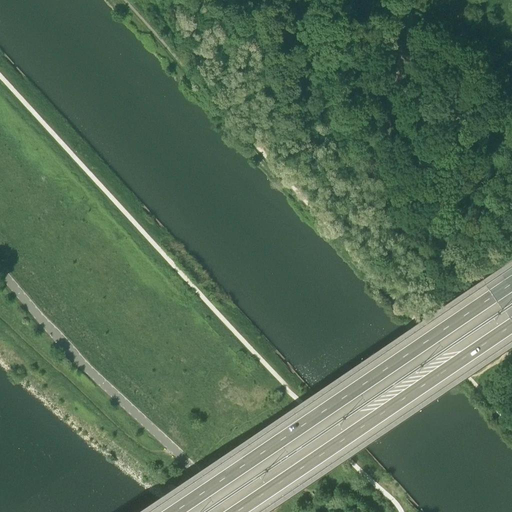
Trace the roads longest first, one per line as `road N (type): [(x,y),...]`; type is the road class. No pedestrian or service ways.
road 1 (motorway): [(511,282),(162,511)]
road 2 (tertiary): [(251,511),(132,413),(0,273)]
road 3 (motorway): [(221,511),(511,323)]
road 4 (track): [(0,317),(145,446),(174,451)]
